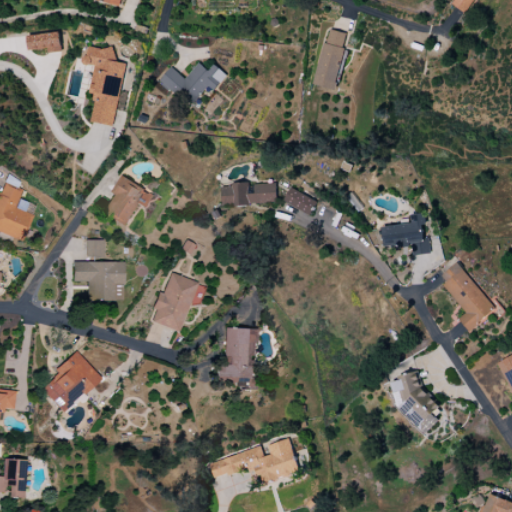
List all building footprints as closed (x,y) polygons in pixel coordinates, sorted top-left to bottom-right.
[(467,15),(475,0),(453,0),(451,5),(467,15)] [(336,90),(346,33),(326,29),(315,86),(336,90)] [(27,35),(29,50),(48,49),(48,53),(61,52),(59,33),(27,35)] [(113,126),(125,63),(112,61),(115,51),(88,46),(84,64),(94,65),(91,81),(92,82),(90,94),(95,95),(90,122),(113,126)] [(185,79),(170,67),(159,81),(191,106),(207,86),(214,92),(227,75),(213,65),(208,71),(198,63),(185,79)] [(111,193),(114,195),(103,214),(122,225),(134,204),(142,209),(151,194),(120,176),(111,193)] [(0,233),(22,242),(32,214),(24,211),(27,203),(18,199),(21,191),(0,182),(0,233)] [(275,184),(248,185),(248,184),(220,185),(221,206),(276,203),(275,184)] [(317,200),(289,189),(283,203),(311,214),(317,200)] [(431,254),(429,238),(424,238),(422,226),(426,226),(425,213),(411,215),(411,224),(382,226),(384,248),(411,246),(412,256),(431,254)] [(102,241),(84,240),(84,257),(101,257),(102,241)] [(121,261),(71,263),(71,282),(87,282),(87,301),(122,300),(121,261)] [(466,314),(459,319),(468,331),(495,312),(459,262),(439,277),(466,314)] [(177,332),(195,283),(169,273),(161,294),(157,293),(151,310),(154,311),(150,323),(177,332)] [(38,387),(61,413),(98,379),(76,353),(38,387)] [(511,355),(497,362),(511,395),(511,355)] [(426,433),(439,420),(435,416),(443,408),(408,371),(386,392),(426,433)] [(0,410),(12,411),(13,391),(3,391),(3,394),(0,393),(0,410)] [(208,462),(213,479),(255,468),(259,484),(299,473),(290,439),(267,445),(269,454),(263,456),(261,448),(208,462)] [(0,476),(0,492),(7,493),(7,498),(23,498),(24,460),(1,459),(0,477),(0,476)] [(511,511),(511,502),(489,494),(482,511),(511,511)]
